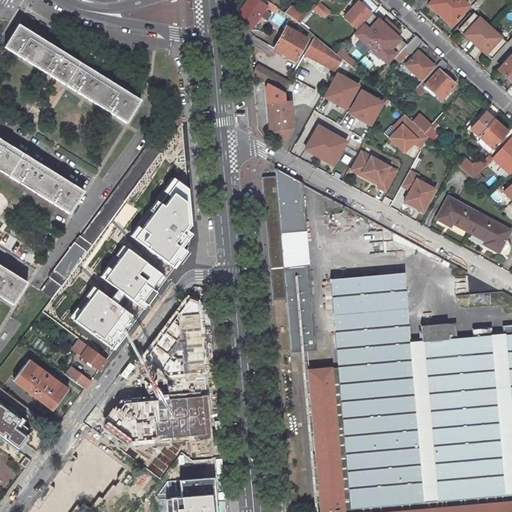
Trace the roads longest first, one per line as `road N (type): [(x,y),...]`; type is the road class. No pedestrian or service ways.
road 1 (primary): [(264,511),(229,145)]
road 2 (residential): [(13,511),(182,282),(223,273)]
road 3 (residential): [(511,283),(267,151),(229,145)]
road 4 (residential): [(101,189),(154,108),(146,95),(0,6)]
road 5 (primary): [(223,273),(245,511)]
road 6 (residential): [(511,111),(390,0)]
road 7 (residential): [(101,189),(37,277),(0,254)]
road 8 (residential): [(63,0),(117,25),(202,34)]
road 9 (primary): [(212,147),(223,273)]
